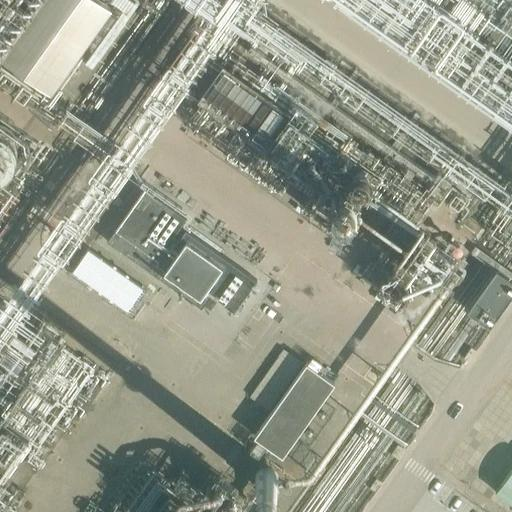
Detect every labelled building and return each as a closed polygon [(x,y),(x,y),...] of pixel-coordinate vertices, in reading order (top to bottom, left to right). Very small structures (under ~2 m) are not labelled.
[(110,6),(102,0),(0,0),(0,63),(46,96),(110,6)] [(286,188),(274,197),(304,210),(318,209),(329,222),(377,205),(379,206),(377,211),(380,211),(375,224),(397,233),(395,199),(378,205),(374,192),(354,198),(374,183),(369,180),(368,166),(314,99),(307,116),(284,117),(284,125),(292,128),(281,137),(252,147),(262,151),(259,159),(268,151),(277,155),(282,168),(275,170),(275,175),(286,188)] [(0,176),(25,140),(0,122),(0,176)] [(144,188),(102,246),(199,315),(209,300),(230,315),(255,280),(185,230),(192,221),(144,188)] [(432,293),(459,253),(425,230),(418,241),(413,237),(390,271),(384,267),(374,282),(403,301),(421,274),(431,281),(426,289),(432,293)] [(87,252),(71,275),(126,315),(143,292),(87,252)] [(511,280),(495,268),(466,309),(488,325),(511,291),(511,280)] [(307,362),(254,435),(282,456),(335,383),(307,362)] [(0,511),(96,511),(97,509),(95,511),(0,511),(0,509),(18,453),(64,426),(67,419),(53,407),(70,397),(73,402),(87,394),(83,390),(108,376),(111,366),(94,376),(90,369),(5,418),(0,432),(0,511)] [(511,468),(495,492),(511,503),(511,468)]
